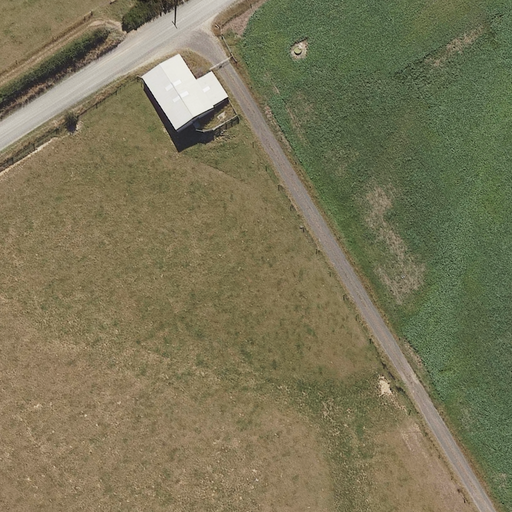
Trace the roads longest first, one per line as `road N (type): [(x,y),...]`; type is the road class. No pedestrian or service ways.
road 1 (track): [(188,15),(495,511)]
road 2 (residential): [(212,0),(0,135)]
